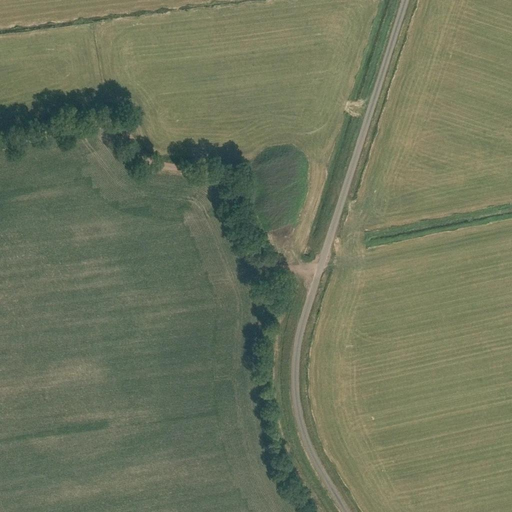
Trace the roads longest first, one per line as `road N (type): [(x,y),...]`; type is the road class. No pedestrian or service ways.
road 1 (unclassified): [(345,511),(310,453),(296,410),(297,336),(404,0)]
road 2 (track): [(0,144),(110,123),(148,161),(222,181),(268,268),(315,272)]
